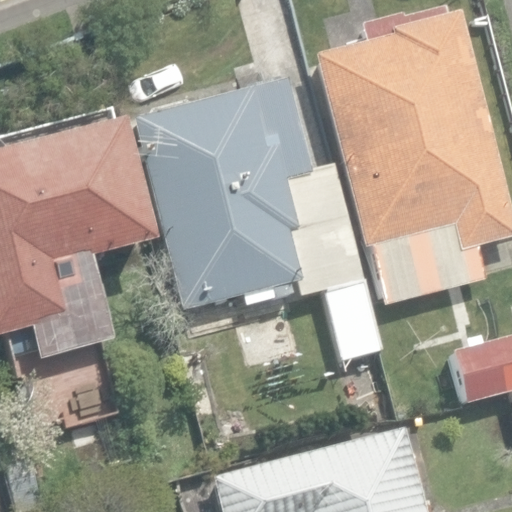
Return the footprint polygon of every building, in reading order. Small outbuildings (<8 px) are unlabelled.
[(363,249),(379,310),(481,283),(471,248),(510,238),(451,16),(439,19),(437,10),(396,20),(395,19),(353,30),(357,48),(308,61),(358,250),(363,249)] [(318,295),(336,363),(375,353),(326,167),(310,171),(302,173),(278,84),(126,124),(177,315),(288,285),(293,301),(318,295)] [(0,339),(20,334),(28,364),(97,348),(77,267),(143,251),(109,114),(0,140),(0,339)] [(506,396),(511,417),(511,337),(446,354),(460,408),(506,396)] [(117,417),(107,366),(17,383),(27,434),(117,417)] [(416,511),(397,437),(203,485),(209,511),(416,511)] [(0,469),(0,477),(8,511),(33,511),(38,511),(26,463),(0,469)]
